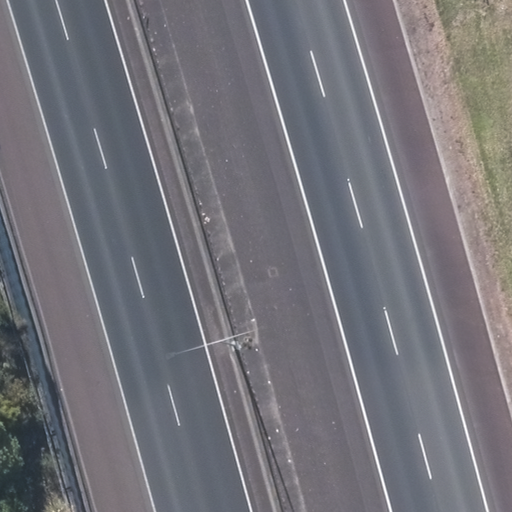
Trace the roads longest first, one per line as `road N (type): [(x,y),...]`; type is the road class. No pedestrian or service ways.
road 1 (motorway): [(294,0),(442,511)]
road 2 (motorway): [(198,511),(55,0)]
